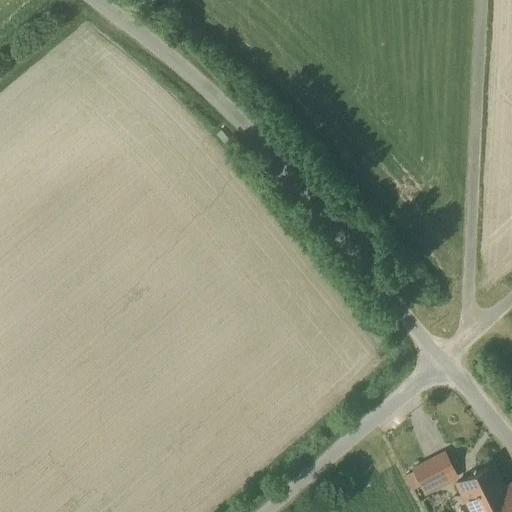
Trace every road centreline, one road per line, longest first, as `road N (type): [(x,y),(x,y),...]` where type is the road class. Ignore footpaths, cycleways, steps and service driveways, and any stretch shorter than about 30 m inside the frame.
road 1 (unclassified): [(444,359),(242,115),(91,0)]
road 2 (unclassified): [(472,335),(466,268),(479,0)]
road 3 (unclassified): [(267,511),(444,359)]
